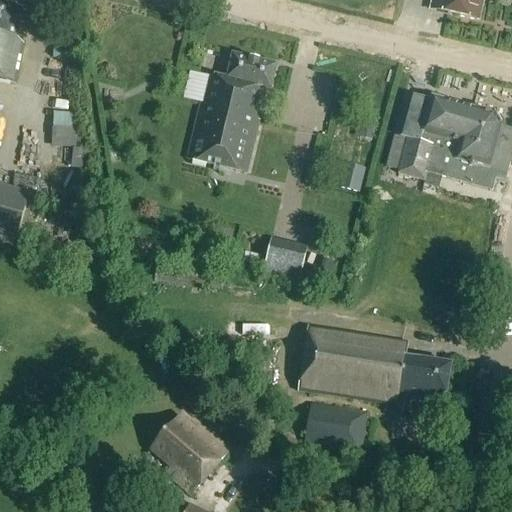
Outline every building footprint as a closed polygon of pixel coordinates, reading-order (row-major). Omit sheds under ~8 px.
[(434,0),(432,12),(477,23),(482,0),(434,0)] [(0,85),(15,88),(23,48),(17,43),(22,13),(0,8),(0,85)] [(272,93),(278,69),(233,58),(228,82),(209,78),(205,97),(206,97),(204,106),(202,106),(189,163),(248,177),(268,92),(272,93)] [(387,168),(401,172),(400,175),(425,183),(427,176),(494,194),(499,176),(509,179),(511,166),(511,133),(504,131),(497,119),(432,101),(431,104),(414,99),(403,141),(396,139),(387,168)] [(54,115),(53,140),(77,141),(78,115),(54,115)] [(345,167),(339,191),(358,196),(364,172),(345,167)] [(0,239),(14,243),(29,195),(0,185),(0,239)] [(226,230),(224,240),(231,243),(234,232),(226,230)] [(308,250),(272,240),(263,276),(299,285),(308,250)] [(157,260),(154,286),(222,293),(224,266),(157,260)] [(301,395),(399,409),(396,426),(409,428),(412,405),(446,410),(452,370),(408,363),(410,346),(309,332),(301,395)] [(248,406),(262,409),(265,399),(250,396),(248,406)] [(367,414),(311,406),(304,448),(361,457),(367,414)] [(190,498),(225,459),(213,447),(215,444),(197,429),(194,432),(180,419),(151,452),(171,470),(166,474),(190,498)]
